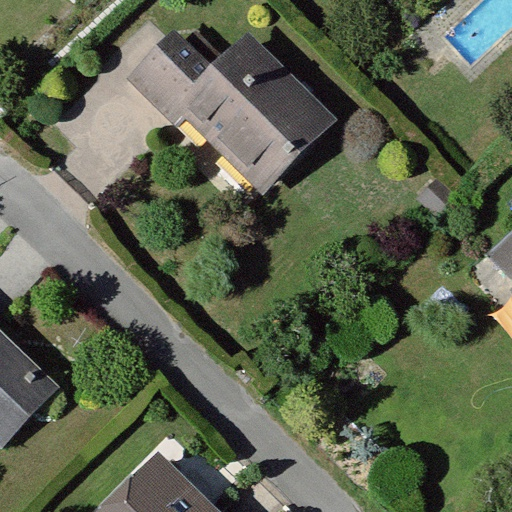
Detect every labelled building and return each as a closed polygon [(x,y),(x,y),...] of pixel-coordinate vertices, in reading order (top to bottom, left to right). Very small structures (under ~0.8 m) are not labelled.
[(212,96),(167,51),(120,98),(165,142),(178,129),(212,96)] [(341,142),(247,56),(212,96),(178,129),(253,198),(272,178),(292,196),(341,142)] [(511,244),(483,272),(511,303),(511,244)] [(0,469),(57,412),(0,355),(0,469)] [(189,511),(155,477),(119,511),(189,511)]
